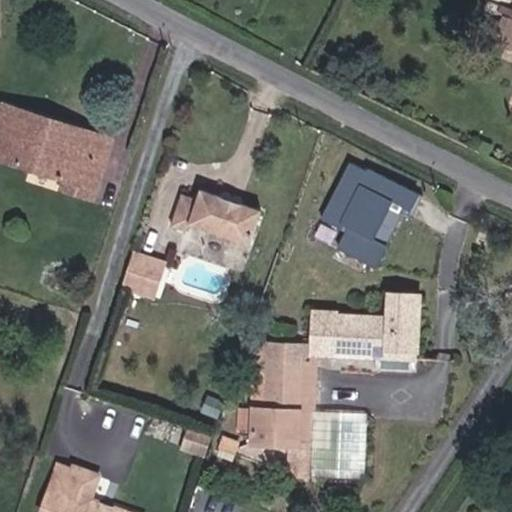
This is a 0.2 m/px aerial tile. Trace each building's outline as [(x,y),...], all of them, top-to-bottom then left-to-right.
[(511,19),(499,57),(511,61),(511,19)] [(89,174),(57,163),(64,144),(23,131),(26,120),(0,111),(0,170),(43,185),(39,194),(78,208),(89,174)] [(57,163),(89,174),(99,145),(26,120),(23,131),(64,144),(57,163)] [(414,213),(425,190),(352,157),(325,218),(347,228),(338,247),(380,266),(405,209),(414,213)] [(175,228),(183,231),(192,198),(184,195),(182,201),(165,197),(155,231),(173,236),(175,228)] [(183,231),(231,246),(241,213),(223,208),(221,215),(206,210),(209,203),(192,198),(183,231)] [(135,247),(125,287),(160,297),(170,257),(135,247)] [(409,356),(409,324),(410,302),(379,302),(379,324),(329,323),(324,340),(324,365),(367,365),(367,355),(399,356),(409,356)] [(396,366),(409,366),(409,356),(399,356),(367,355),(367,365),(396,366)] [(251,462),(286,461),(288,461),(288,455),(288,370),(253,369),(251,462)] [(51,511),(96,511),(97,510),(82,505),(88,481),(63,474),(51,511)]
